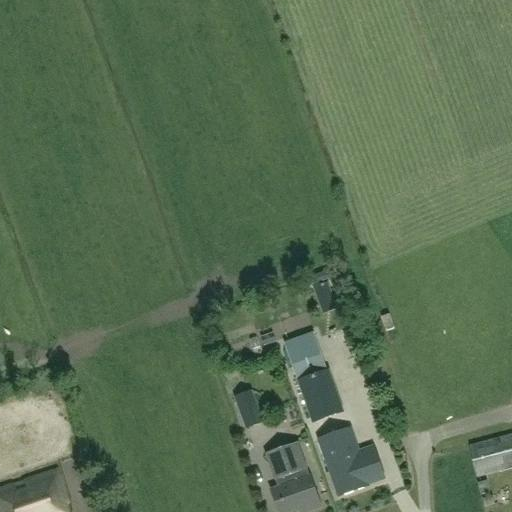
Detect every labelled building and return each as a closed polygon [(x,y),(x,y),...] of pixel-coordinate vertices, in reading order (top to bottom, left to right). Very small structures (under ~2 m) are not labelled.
[(272,315),(278,329),(312,316),(306,301),(272,315)] [(265,345),(275,342),(272,334),(262,338),(265,345)] [(329,371),(328,371),(315,336),(285,346),(313,424),(343,412),(329,371)] [(251,392),(234,398),(245,429),(262,423),(251,392)] [(373,449),(358,454),(350,431),(319,442),(339,499),(368,489),(368,487),(385,481),(373,449)] [(511,436),(468,448),(476,479),(511,469),(511,436)] [(298,444),(266,455),(275,482),(277,481),(279,489),(270,492),(277,511),(291,511),(318,503),(310,479),(302,481),(300,474),(307,471),(298,444)] [(56,471),(0,489),(0,511),(65,511),(63,505),(67,504),(56,471)] [(383,484),(382,502),(398,503),(399,485),(383,484)]
